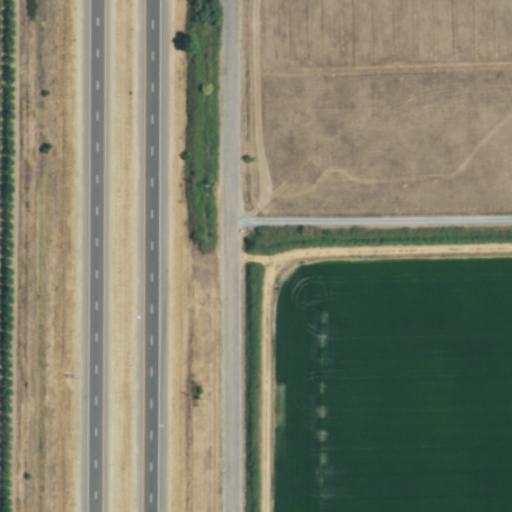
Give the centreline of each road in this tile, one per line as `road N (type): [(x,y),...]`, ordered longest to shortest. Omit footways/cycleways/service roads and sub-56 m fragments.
road 1 (tertiary): [(236,511),(234,0)]
road 2 (motorway): [(98,0),(97,511)]
road 3 (motorway): [(155,511),(156,0)]
